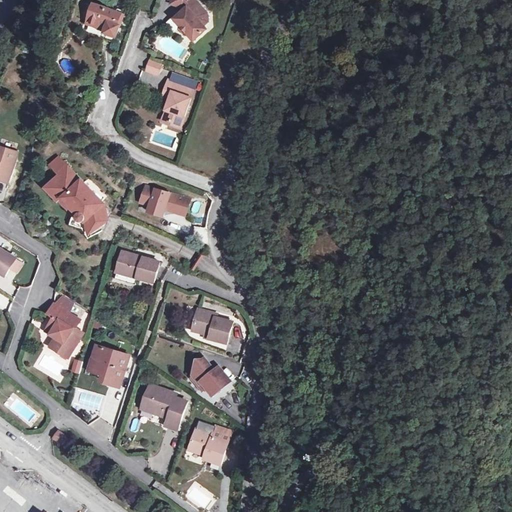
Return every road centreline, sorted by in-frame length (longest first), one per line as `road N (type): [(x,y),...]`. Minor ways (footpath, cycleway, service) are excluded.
road 1 (residential): [(245,511),(261,329),(216,259),(212,235),(220,190),(279,28),(308,0)]
road 2 (residential): [(0,225),(43,250),(45,265),(10,358),(16,374),(151,480)]
road 3 (unclassified): [(0,430),(108,511)]
